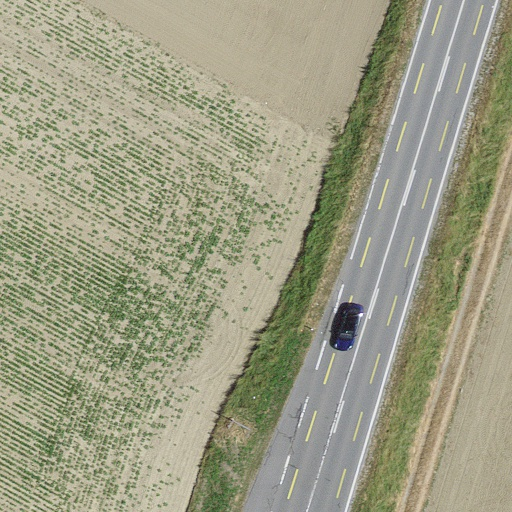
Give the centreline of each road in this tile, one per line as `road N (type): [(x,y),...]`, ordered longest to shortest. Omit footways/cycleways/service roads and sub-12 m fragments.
road 1 (primary): [(464,0),(305,511)]
road 2 (track): [(406,511),(511,169)]
